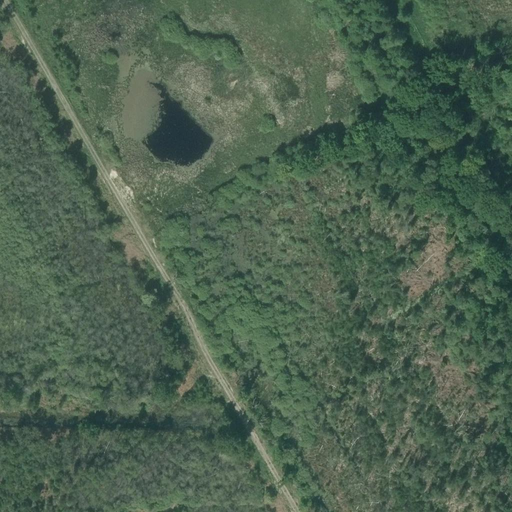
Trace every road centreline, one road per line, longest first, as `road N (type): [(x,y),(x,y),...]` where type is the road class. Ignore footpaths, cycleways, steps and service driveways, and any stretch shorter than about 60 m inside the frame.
road 1 (track): [(237,406),(4,0)]
road 2 (track): [(237,406),(298,511)]
